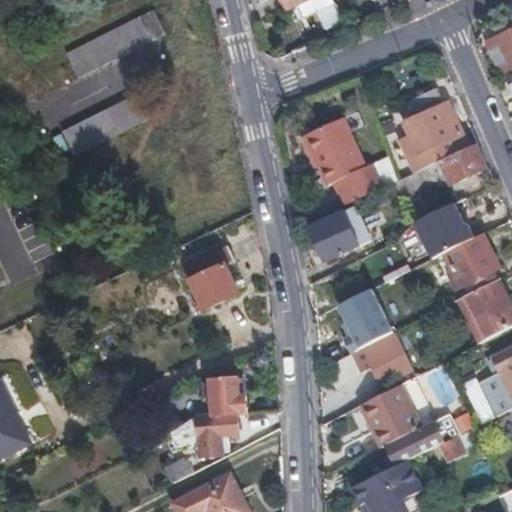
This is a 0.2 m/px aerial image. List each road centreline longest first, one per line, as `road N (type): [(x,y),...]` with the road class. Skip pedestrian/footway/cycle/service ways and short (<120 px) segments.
road 1 (residential): [(251,99),(300,320),(305,511)]
road 2 (residential): [(251,99),(448,19)]
road 3 (residential): [(448,19),(511,169)]
